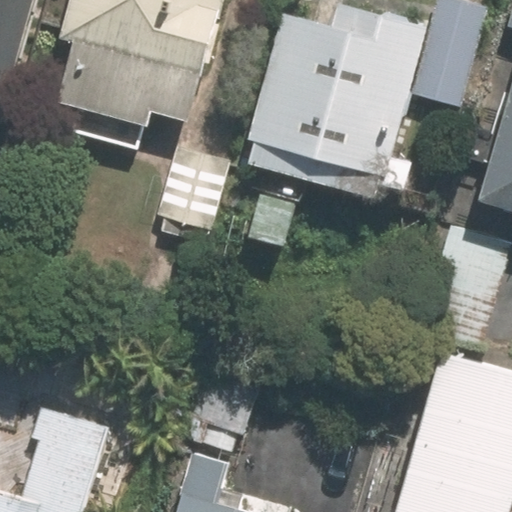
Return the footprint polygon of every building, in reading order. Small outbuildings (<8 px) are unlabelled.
[(175,105),(214,116),(245,0),(87,0),(81,24),(95,28),(77,94),(171,120),(175,105)] [(447,0),(446,7),(408,0),(289,0),(260,163),(427,192),(435,149),(423,147),(434,85),(491,95),(507,0),(447,0)] [(511,123),(492,195),(511,200),(511,123)] [(220,219),(234,222),(246,150),(191,141),(188,163),(178,161),(167,228),(217,236),(220,219)] [(511,275),(511,234),(455,224),(435,327),(500,339),(511,275)] [(402,511),(511,511),(511,353),(450,337),(402,511)] [(265,384),(184,375),(176,441),(257,450),(265,384)] [(106,511),(127,421),(0,392),(0,511),(106,511)] [(275,511),(256,507),(261,490),(234,483),(240,458),(200,447),(182,511),(275,511)]
